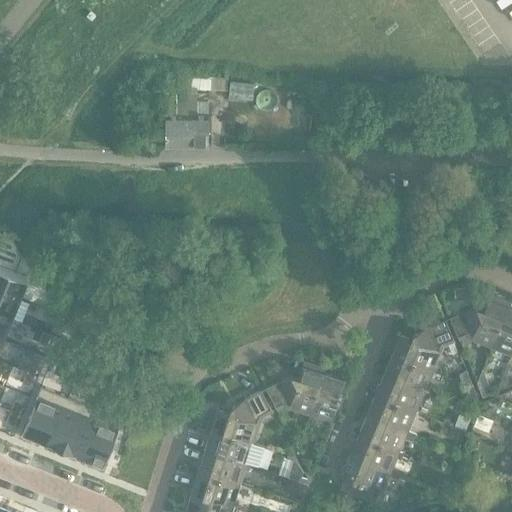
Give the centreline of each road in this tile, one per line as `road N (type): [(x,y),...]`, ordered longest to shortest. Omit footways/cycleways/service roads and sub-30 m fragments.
road 1 (residential): [(0,150),(511,159)]
road 2 (residential): [(152,511),(192,378),(335,330),(391,300)]
road 3 (residential): [(338,453),(391,300)]
road 4 (residential): [(391,300),(471,267),(511,283)]
